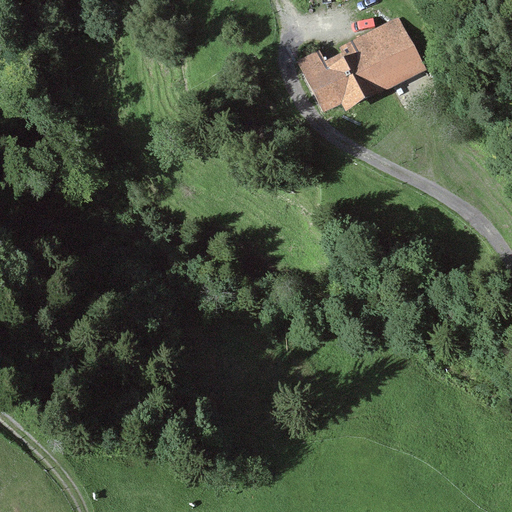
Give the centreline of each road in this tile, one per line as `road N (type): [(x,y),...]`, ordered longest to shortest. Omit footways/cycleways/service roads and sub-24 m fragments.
road 1 (track): [(511,245),(435,186),(365,156),(304,114),(283,67),(299,28)]
road 2 (track): [(86,511),(0,415)]
